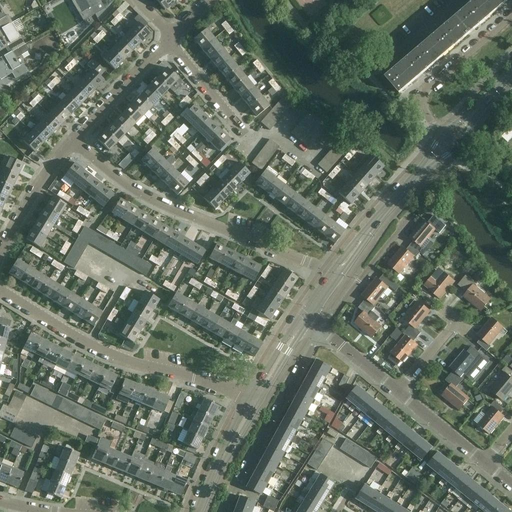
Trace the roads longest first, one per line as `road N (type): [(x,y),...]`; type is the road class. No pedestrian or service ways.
road 1 (residential): [(332,277),(135,190),(72,140)]
road 2 (residential): [(254,398),(112,355),(0,291)]
road 3 (residential): [(224,511),(322,330)]
road 4 (tertiary): [(332,277),(447,140)]
road 5 (residential): [(447,140),(418,98),(511,15)]
road 6 (residential): [(322,330),(418,207)]
road 7 (residential): [(72,140),(170,38)]
road 8 (residential): [(0,252),(72,140)]
road 9 (tertiary): [(197,511),(254,398)]
